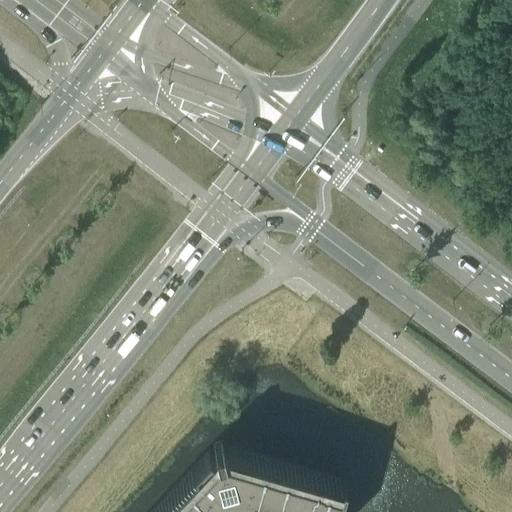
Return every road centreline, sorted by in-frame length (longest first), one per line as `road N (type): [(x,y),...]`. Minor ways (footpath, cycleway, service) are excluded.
road 1 (secondary): [(0,494),(254,178)]
road 2 (secondary): [(254,178),(511,380)]
road 3 (secondary): [(511,295),(295,123)]
road 4 (secondary): [(107,58),(250,87)]
road 5 (secondary): [(295,123),(159,100)]
road 6 (secondary): [(250,87),(146,1)]
road 7 (secondary): [(159,100),(254,178)]
